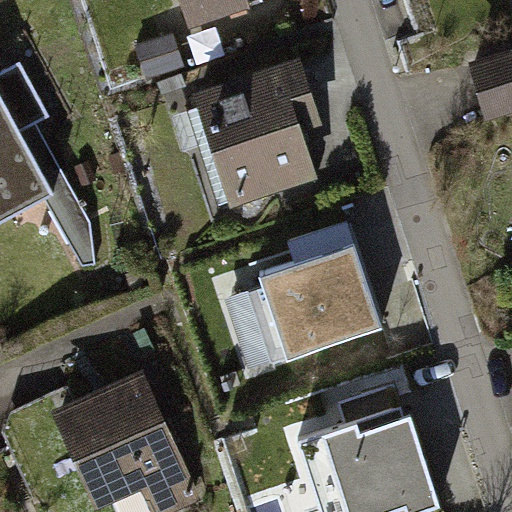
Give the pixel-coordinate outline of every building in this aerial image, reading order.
[(264,0),(176,0),(185,28),(265,2),(264,0)] [(511,44),(467,55),(484,124),(511,117),(511,44)] [(0,75),(0,205),(59,168),(0,75)] [(299,77),(218,96),(246,210),(327,190),(299,77)] [(364,232),(283,251),(311,365),(392,345),(364,232)] [(141,511),(195,485),(142,380),(68,418),(116,511),(141,511)] [(402,406),(300,438),(321,504),(334,500),(337,511),(406,511),(440,501),(412,412),(405,414),(402,406)]
